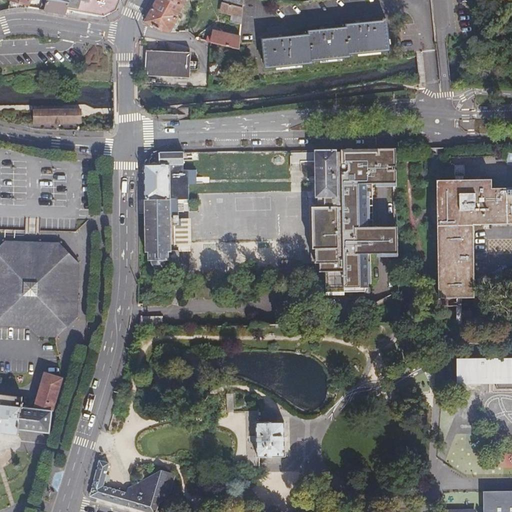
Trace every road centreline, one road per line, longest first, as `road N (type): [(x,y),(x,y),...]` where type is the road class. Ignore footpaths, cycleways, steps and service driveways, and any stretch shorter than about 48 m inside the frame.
road 1 (residential): [(438,362),(433,483),(421,498),(358,493),(317,464),(315,452),(318,428),(357,389),(403,376)]
road 2 (secondary): [(126,142),(127,274),(117,344),(63,503)]
road 3 (secondary): [(436,110),(314,110),(275,131)]
road 4 (secondary): [(275,131),(435,132)]
road 5 (secondary): [(126,142),(148,134),(275,131)]
road 6 (residential): [(0,133),(102,147),(126,142)]
road 7 (residential): [(3,23),(122,35)]
